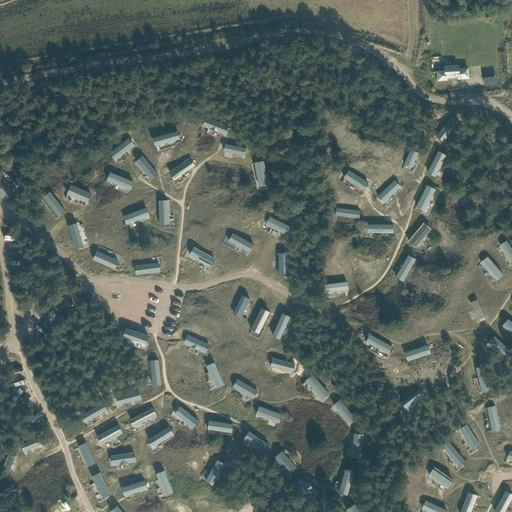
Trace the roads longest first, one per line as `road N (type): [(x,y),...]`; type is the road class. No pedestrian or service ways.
road 1 (unclassified): [(0,82),(313,30),(382,56),(429,99),(491,106),(511,118)]
road 2 (track): [(168,390),(292,449),(303,472),(320,478),(337,472),(353,429)]
road 3 (track): [(16,476),(168,390),(156,333)]
road 4 (track): [(323,312),(385,275),(434,145)]
road 5 (track): [(323,312),(391,340),(439,332),(472,349)]
road 6 (track): [(130,168),(182,203),(188,181),(223,144)]
road 7 (track): [(428,389),(468,359),(511,292)]
road 8 (track): [(199,287),(269,370),(289,372)]
road 9 (track): [(499,478),(478,427),(449,390),(451,374)]
